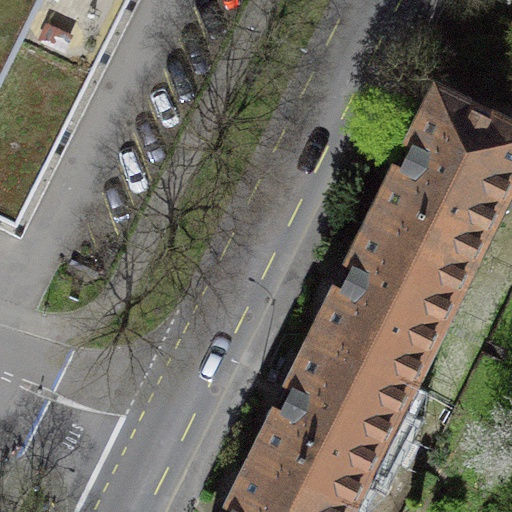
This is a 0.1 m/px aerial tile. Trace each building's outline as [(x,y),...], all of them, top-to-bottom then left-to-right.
[(0,0),(0,217),(16,226),(129,0),(0,0)] [(378,217),(468,262),(511,173),(511,130),(439,94),(414,144),(411,143),(405,154),(399,167),(402,168),(378,217)] [(317,338),(408,383),(468,262),(378,217),(354,264),(351,263),(345,275),(339,288),(342,289),(317,338)] [(257,459),(348,504),(408,383),(317,338),(293,386),(291,384),(285,396),(279,409),(281,410),(257,459)] [(343,511),(348,504),(257,459),(233,507),(231,506),(227,511),(343,511)]
